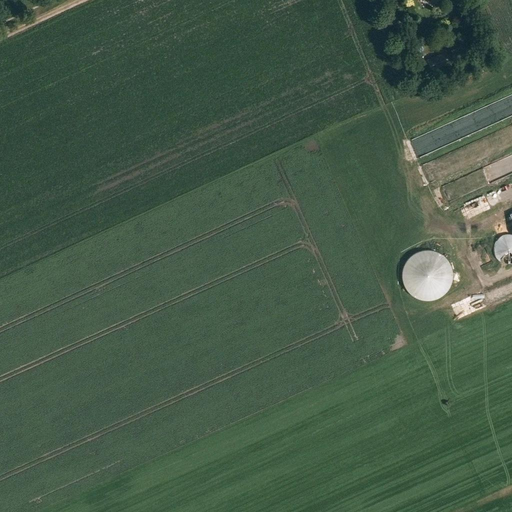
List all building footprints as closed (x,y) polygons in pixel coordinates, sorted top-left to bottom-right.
[(446,55),(426,63),(426,65),(421,67),(424,75),(431,72),(432,75),(451,66),(446,55)] [(511,159),(480,174),(484,185),(511,172),(511,159)] [(465,179),(453,185),(461,202),(470,197),(467,191),(470,190),(465,179)] [(447,206),(457,202),(450,186),(440,190),(447,206)] [(511,189),(458,213),(463,225),(511,204),(511,189)] [(436,326),(440,331),(451,324),(447,318),(436,326)]
